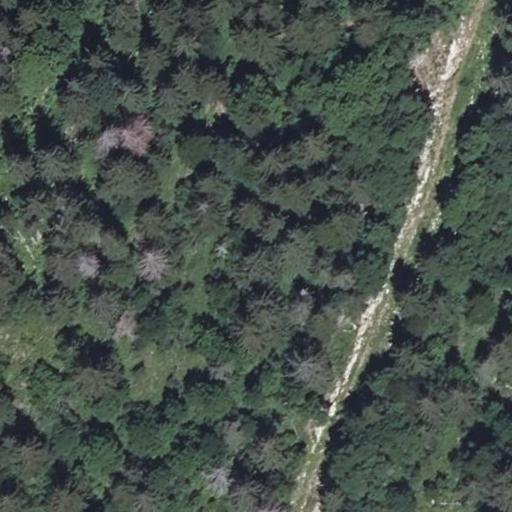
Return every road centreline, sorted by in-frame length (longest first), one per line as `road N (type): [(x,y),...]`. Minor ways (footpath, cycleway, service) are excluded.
road 1 (track): [(489,0),(422,237),(286,511)]
road 2 (track): [(0,199),(21,174),(110,0)]
